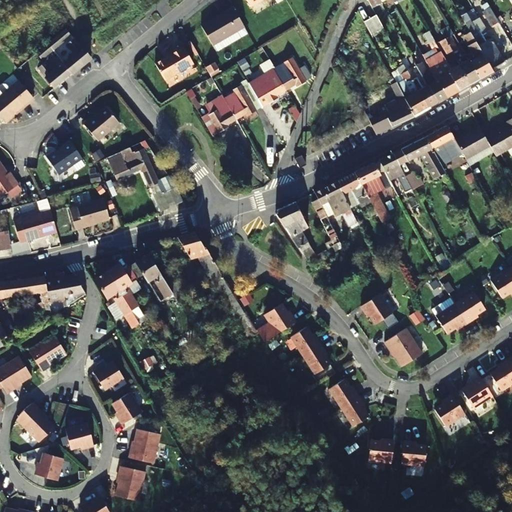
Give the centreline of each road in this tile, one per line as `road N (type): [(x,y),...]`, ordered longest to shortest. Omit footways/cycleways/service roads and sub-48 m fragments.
road 1 (residential): [(219,209),(226,244),(246,264),(313,296),(370,372),(396,388),(424,389),(511,332)]
road 2 (residential): [(72,377),(10,410),(2,454),(21,488),(63,499),(100,476),(107,435)]
road 3 (residential): [(277,192),(369,152),(511,72)]
road 4 (residential): [(277,192),(337,13),(349,0)]
road 5 (residential): [(219,209),(112,72)]
road 6 (residential): [(219,209),(72,258)]
road 7 (residential): [(72,258),(92,302),(72,377)]
